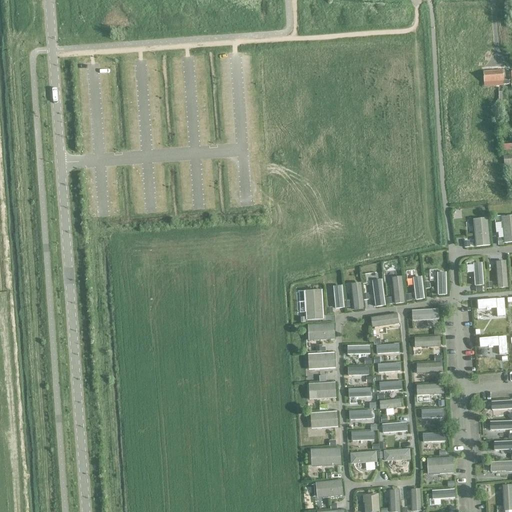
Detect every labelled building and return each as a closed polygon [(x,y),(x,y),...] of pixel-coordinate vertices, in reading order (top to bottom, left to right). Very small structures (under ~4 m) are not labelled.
[(510,85),(511,84),(511,72),(508,73),(508,71),(492,72),(483,72),(484,83),(492,82),(492,86),(496,85),(496,82),(503,82),(503,85),(510,85)] [(511,155),(502,157),(503,166),(511,164),(511,155)] [(511,220),(501,221),(503,243),(511,242),(511,220)] [(487,224),(473,225),(475,247),(489,246),(487,224)] [(505,261),(494,262),(496,289),(497,289),(507,288),(505,261)] [(481,263),(472,264),(474,286),(482,286),(481,263)] [(445,273),(436,273),(437,295),(439,295),(445,295),(445,273)] [(401,277),(391,278),(393,304),(403,303),(401,277)] [(420,277),(412,278),(415,300),(423,299),(420,277)] [(372,281),(371,281),(374,307),(384,306),(380,280),(379,280),(372,281)] [(360,283),(349,284),(352,311),(363,310),(360,283)] [(340,286),(332,287),(334,309),(342,308),(340,286)] [(304,291),(306,321),(323,320),(321,290),(304,291)] [(504,299),(477,301),(478,310),(496,308),(497,317),(505,317),(504,299)] [(412,311),(411,311),(411,322),(438,320),(437,310),(412,311)] [(396,314),(369,318),(371,329),(397,324),(396,314)] [(333,325),(311,326),(312,341),(334,340),(333,325)] [(439,337),(413,338),(414,348),(440,347),(439,337)] [(506,337),(479,339),(480,348),(498,347),(499,355),(507,355),(506,337)] [(397,345),(375,346),(375,355),(397,353),(397,345)] [(369,347),(347,348),(347,356),(369,355),(369,347)] [(334,354),(312,355),(313,370),(335,369),(334,354)] [(441,363),(415,365),(416,375),(441,373),(441,363)] [(399,364),(376,365),(377,374),(399,372),(399,364)] [(367,368),(346,369),(347,376),(367,375),(367,368)] [(400,382),(378,384),(378,392),(401,390),(400,382)] [(335,384),(313,385),(314,400),(335,399),(335,384)] [(442,385),(415,386),(416,396),(442,395),(442,385)] [(369,389),(347,390),(347,398),(370,397),(369,389)] [(399,400),(378,402),(379,411),(400,408),(399,400)] [(511,401),(491,403),(491,411),(511,409),(511,401)] [(442,410),(420,411),(420,419),(421,419),(443,418),(442,410)] [(370,411),(348,412),(348,421),(370,420),(370,411)] [(336,412),(314,414),(315,429),(337,428),(336,412)] [(511,421),(489,423),(489,431),(511,430),(511,421)] [(405,423),(381,425),(381,434),(406,432),(405,423)] [(372,433),(350,433),(350,442),(372,441),(372,433)] [(444,434),(421,435),(422,443),(423,443),(444,442),(444,434)] [(511,441),(493,443),(493,451),(511,450),(511,441)] [(339,450),(317,450),(317,467),(339,466),(339,450)] [(408,450),(382,452),(383,462),(409,460),(408,450)] [(375,453),(349,455),(350,465),(376,463),(375,453)] [(452,459),(430,459),(430,475),(453,474),(452,459)] [(511,462),(489,463),(490,473),(511,471),(511,462)] [(341,480),(319,483),(320,498),(342,496),(341,480)] [(511,507),(511,486),(501,486),(503,511),(511,511),(511,507)] [(419,490),(410,491),(410,511),(420,511),(420,510),(419,490)] [(390,491),(388,492),(389,511),(398,511),(398,491),(390,491)] [(432,492),(431,492),(432,500),(454,499),(454,491),(432,492)] [(378,511),(377,495),(362,496),(363,511),(378,511)]
